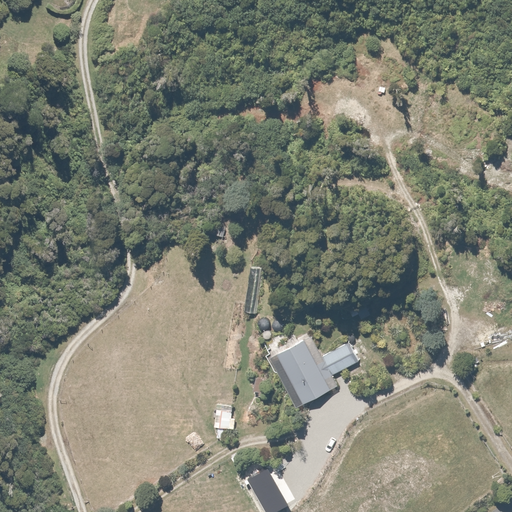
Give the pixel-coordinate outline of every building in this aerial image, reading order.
[(215,252),(233,258),(245,222),(222,214),(213,239),(218,241),(215,252)] [(261,268),(247,266),(242,311),(256,313),(261,268)] [(359,317),(368,313),(363,300),(346,307),(349,316),(358,313),(359,317)] [(347,371),(360,364),(349,340),(323,352),(324,355),(314,360),(304,336),(275,350),(299,401),(328,388),(322,377),(345,366),(347,371)] [(232,408),(214,406),(212,427),(230,428),(232,408)]
